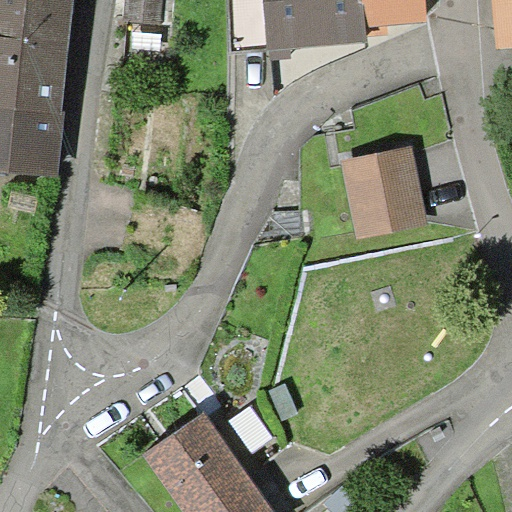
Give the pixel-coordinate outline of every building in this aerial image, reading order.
[(0,0),(0,45),(58,52),(64,0),(0,0)] [(126,0),(124,22),(153,25),(155,7),(185,10),(186,0),(126,0)] [(359,25),(357,0),(227,0),(230,45),(265,43),(265,48),(361,41),(359,25)] [(357,0),(359,25),(420,21),(418,0),(357,0)] [(511,0),(491,0),(495,40),(500,39),(499,26),(511,24),(511,0)] [(0,171),(45,176),(58,52),(0,45),(0,171)] [(416,224),(403,156),(344,167),(357,236),(416,224)] [(203,217),(141,198),(123,255),(186,274),(203,217)] [(264,511),(198,417),(142,456),(181,511),(264,511)]
